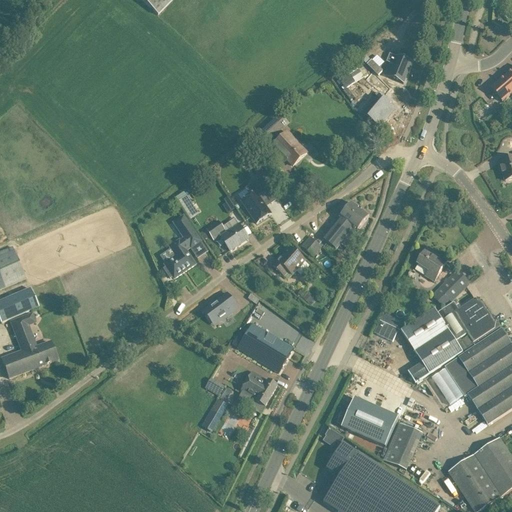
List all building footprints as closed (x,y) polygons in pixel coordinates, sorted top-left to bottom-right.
[(140,0),(158,17),(173,0),(140,0)] [(381,48),(389,39),(383,34),(375,43),(381,48)] [(390,55),(386,63),(394,66),(389,79),(403,85),(412,63),(398,57),(397,58),(390,55)] [(367,66),(373,72),(378,77),(383,72),(380,69),(372,62),(372,61),(371,62),(367,66)] [(391,90),(378,77),(373,72),(368,78),(365,81),(385,97),(391,90)] [(511,72),(491,90),(502,103),(510,97),(511,99),(511,72)] [(388,107),(390,104),(380,96),(364,114),(379,128),(393,112),(388,107)] [(485,116),(499,105),(495,100),(482,111),(485,116)] [(279,134),(270,124),(249,144),(258,153),(279,134)] [(274,146),(293,167),(307,155),(287,134),(274,146)] [(245,148),(239,153),(243,159),(250,155),(245,148)] [(511,159),(499,163),(501,172),(503,172),(506,182),(511,180),(511,159)] [(251,197),(242,203),(257,225),(271,215),(266,208),(278,200),(263,178),(246,190),(251,197)] [(184,192),(176,197),(189,220),(197,215),(184,192)] [(228,198),(224,201),(231,212),(236,209),(228,198)] [(323,240),(336,251),(353,230),(357,233),(369,218),(352,204),(323,240)] [(173,278),(174,280),(196,266),(186,251),(190,248),(191,250),(201,243),(184,218),(174,224),(184,240),(180,243),(180,242),(170,248),(175,256),(170,259),(172,261),(165,266),(166,269),(164,270),(170,279),(173,278)] [(218,222),(206,230),(214,241),(220,237),(231,252),(237,248),(236,246),(248,239),(240,226),(228,234),(226,232),(225,233),(218,222)] [(314,258),(322,248),(310,238),(302,248),(314,258)] [(277,262),(272,267),(284,278),(288,273),(293,277),(305,262),(291,249),(278,263),(277,262)] [(12,250),(0,253),(0,291),(24,283),(12,250)] [(414,270),(434,283),(447,263),(426,251),(414,270)] [(432,297),(445,310),(463,292),(470,285),(458,271),(450,278),(432,297)] [(0,302),(0,322),(1,325),(39,309),(30,289),(0,302)] [(228,295),(204,313),(210,322),(216,318),(219,322),(232,313),(231,311),(237,307),(228,295)] [(251,295),(248,300),(256,306),(259,301),(251,295)] [(462,354),(464,356),(468,352),(460,340),(493,319),(482,302),(475,301),(459,311),(454,304),(438,315),(435,311),(402,333),(422,364),(408,374),(416,385),(462,354)] [(380,322),(399,331),(402,323),(384,314),(380,322)] [(25,317),(10,322),(21,353),(1,360),(9,380),(57,362),(51,343),(37,349),(29,327),(25,317)] [(464,356),(445,369),(465,399),(468,396),(488,427),(511,411),(511,346),(502,331),(497,334),(495,330),(496,323),(493,319),(460,340),(468,352),(464,356)] [(398,333),(380,324),(374,336),(393,345),(398,333)] [(253,325),(237,351),(279,375),(294,350),(253,325)] [(253,374),(240,394),(265,409),(278,387),(269,382),(268,383),(253,374)] [(226,402),(231,391),(208,380),(203,390),(226,402)] [(399,419),(355,400),(342,429),(386,448),(399,419)] [(202,428),(210,432),(220,415),(213,410),(202,428)] [(342,440),(328,431),(321,441),(335,450),(342,440)] [(481,511),(511,491),(511,458),(500,440),(449,474),(474,511),(481,511)] [(335,511),(439,511),(442,508),(343,444),(327,470),(340,479),(323,504),(335,511)]
